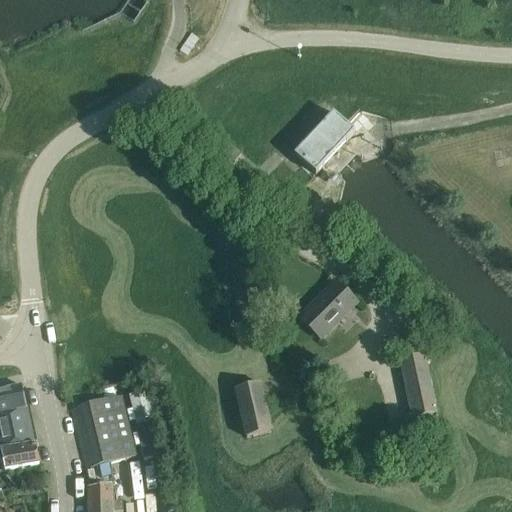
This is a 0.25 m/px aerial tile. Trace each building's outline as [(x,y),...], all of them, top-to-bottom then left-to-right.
[(315,175),(354,134),(332,114),(293,155),(315,175)] [(240,155),(232,148),(225,156),(233,163),(240,155)] [(319,340),(356,303),(335,283),(299,320),(319,340)] [(410,421),(437,415),(424,356),(397,362),(410,421)] [(245,442),(271,436),(260,384),(233,390),(245,442)] [(34,443),(21,386),(0,390),(0,442),(7,441),(8,448),(34,443)] [(139,390),(146,417),(156,414),(149,387),(139,390)] [(86,470),(110,465),(135,459),(120,398),(90,406),(71,411),(86,470)] [(161,422),(147,422),(147,445),(161,444),(161,422)] [(0,473),(4,473),(38,465),(34,443),(8,448),(0,449),(0,473)] [(443,475),(456,473),(454,460),(441,462),(443,475)] [(113,505),(112,488),(87,490),(88,511),(123,511),(123,505),(113,505)]
